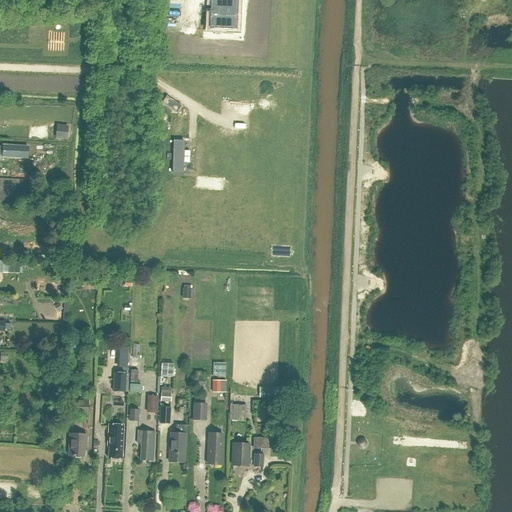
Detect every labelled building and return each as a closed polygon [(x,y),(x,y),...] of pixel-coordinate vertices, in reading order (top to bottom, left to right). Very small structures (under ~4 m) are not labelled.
[(219,0),(219,27),(216,27),(216,28),(219,28),(218,37),(241,38),(241,29),(244,29),(244,28),(237,28),(238,3),(250,3),(250,2),(247,2),(247,0),(219,0)] [(54,138),(66,139),(68,126),(55,125),(54,138)] [(183,173),(183,140),(172,140),(172,173),(183,173)] [(27,159),(27,147),(3,145),(3,157),(27,159)] [(10,330),(10,324),(4,324),(5,321),(0,321),(0,331),(4,332),(4,329),(10,330)] [(63,365),(83,367),(84,345),(71,344),(71,339),(65,339),(63,365)] [(117,347),(116,367),(127,368),(128,348),(117,347)] [(172,376),(172,363),(161,363),(160,376),(172,376)] [(213,376),(224,376),(225,363),(213,363),(213,376)] [(130,370),(129,384),(137,385),(138,371),(130,370)] [(125,392),(126,373),(113,373),(112,392),(125,392)] [(225,393),(225,380),(212,380),(211,392),(225,393)] [(161,388),(160,402),(170,402),(171,388),(161,388)] [(259,388),(259,398),(277,399),(277,388),(259,388)] [(156,409),(156,396),(147,395),(146,408),(156,409)] [(87,416),(88,401),(69,399),(68,415),(87,416)] [(205,421),(206,403),(193,403),(192,420),(205,421)] [(245,421),(246,405),(229,404),(228,421),(245,421)] [(169,424),(170,407),(160,407),(159,424),(169,424)] [(138,422),(139,410),(129,409),(128,421),(138,422)] [(185,433),(185,425),(176,424),(176,430),(172,430),(171,442),(170,442),(170,450),(172,450),(171,462),(183,463),(184,443),(185,433)] [(122,439),(123,426),(108,425),(108,439),(108,447),(109,447),(108,458),(121,459),(122,439)] [(153,461),(155,432),(138,431),(137,444),(141,444),(140,460),(153,461)] [(220,465),(222,434),(209,433),(208,464),(220,465)] [(86,444),(86,435),(69,434),(68,456),(75,456),(83,456),(84,444),(86,444)] [(267,449),(268,438),(253,438),(253,449),(267,449)] [(248,466),(249,445),(234,444),(232,465),(248,466)] [(262,467),(263,455),(254,455),(254,467),(262,467)]
